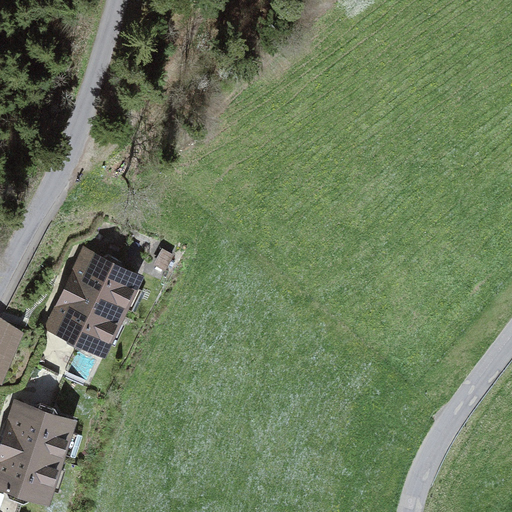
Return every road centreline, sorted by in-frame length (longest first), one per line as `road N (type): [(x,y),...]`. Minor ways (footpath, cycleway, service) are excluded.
road 1 (unclassified): [(117,0),(81,123),(0,288)]
road 2 (unclassified): [(410,511),(429,456),(511,338)]
